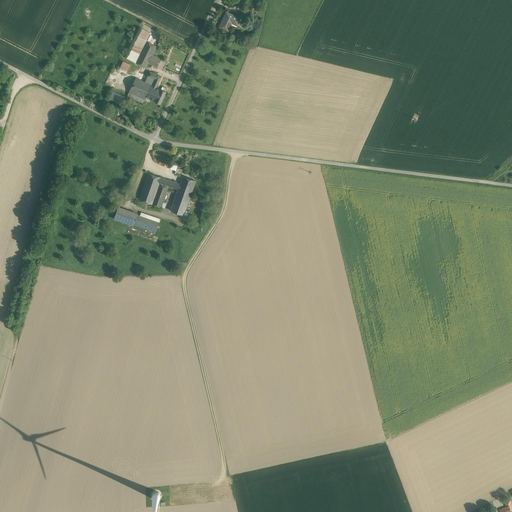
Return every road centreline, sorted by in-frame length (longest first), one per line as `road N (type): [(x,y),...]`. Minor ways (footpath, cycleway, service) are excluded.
road 1 (unclassified): [(511,184),(163,142),(0,62)]
road 2 (track): [(232,150),(220,217),(184,283),(223,475),(166,493)]
road 3 (track): [(153,139),(217,0)]
